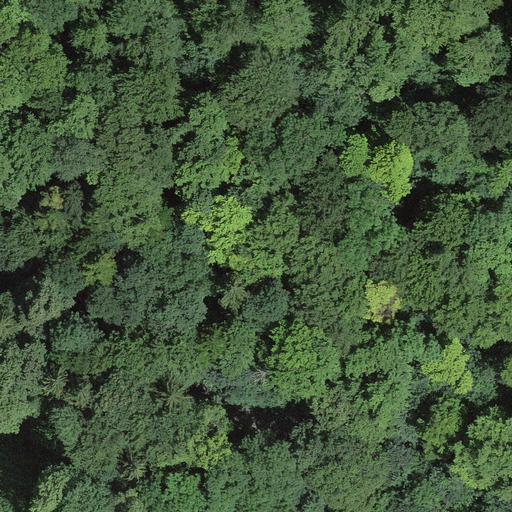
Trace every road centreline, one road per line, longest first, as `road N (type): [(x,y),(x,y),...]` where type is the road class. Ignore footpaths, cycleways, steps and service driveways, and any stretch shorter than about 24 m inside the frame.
road 1 (track): [(329,438),(245,258),(159,169),(103,129),(0,88)]
road 2 (track): [(0,281),(158,362),(225,414),(277,430)]
road 3 (track): [(511,463),(277,430)]
